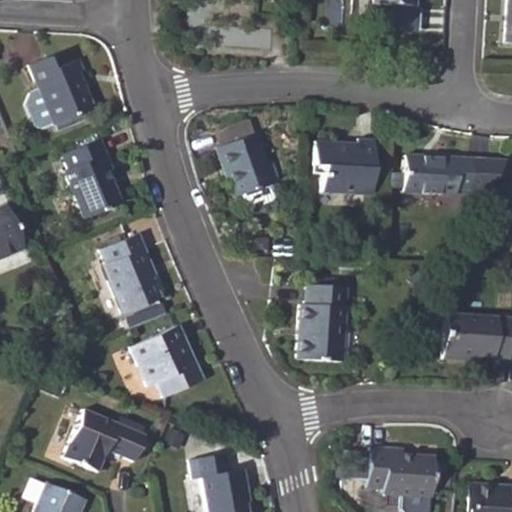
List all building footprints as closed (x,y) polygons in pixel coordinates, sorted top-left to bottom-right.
[(511,0),(505,0),(503,43),(511,43),(511,0)] [(17,43),(38,45),(39,32),(18,30),(17,43)] [(87,109),(72,73),(78,71),(72,58),(48,68),(43,58),(27,65),(36,87),(52,122),(87,109)] [(268,184),(251,135),(213,148),(231,196),(238,194),(242,205),(247,208),(269,201),(272,196),(268,184)] [(61,171),(80,217),(116,202),(103,172),(108,170),(95,139),(60,154),(66,169),(61,171)] [(317,193),(367,195),(369,140),(352,140),(351,144),(310,143),(309,169),(318,169),(317,193)] [(399,193),(451,196),(451,187),(465,188),(466,160),(401,157),(399,193)] [(0,203),(0,256),(19,248),(1,203),(0,203)] [(97,248),(103,262),(109,277),(104,279),(117,313),(156,296),(148,276),(151,275),(134,233),(97,248)] [(98,264),(104,279),(109,277),(103,262),(98,264)] [(291,361),(339,363),(343,287),(301,285),(299,305),(294,305),(291,361)] [(437,358),(476,360),(477,356),(506,357),(508,317),(440,314),(437,358)] [(149,380),(155,394),(192,379),(172,326),(125,345),(141,383),(149,380)] [(59,459),(94,472),(102,452),(130,462),(141,435),(78,412),(59,459)] [(377,494),(428,497),(431,456),(397,454),(397,449),(365,447),(364,453),(363,488),(378,489),(377,494)] [(363,482),(364,453),(347,452),(345,480),(363,482)] [(195,477),(202,511),(244,511),(240,489),(243,488),(239,468),(224,471),(220,454),(186,460),(189,478),(195,477)] [(29,511),(76,511),(81,502),(40,486),(29,511)] [(511,511),(511,487),(504,487),(503,491),(468,488),(466,511),(511,511)]
